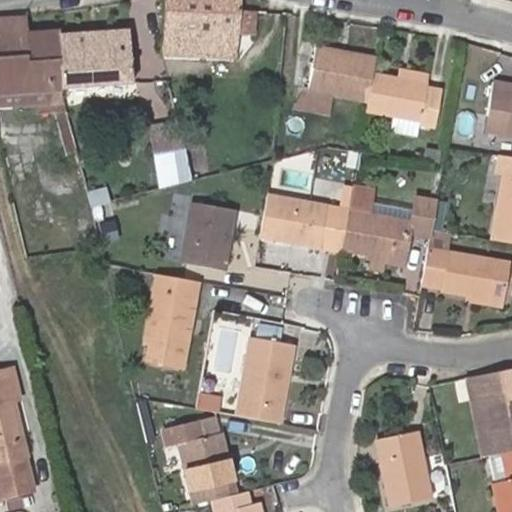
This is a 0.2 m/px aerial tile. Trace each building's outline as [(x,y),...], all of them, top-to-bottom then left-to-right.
[(272,9),(272,0),(167,0),(164,56),(230,57),(234,35),(270,40),(272,9)] [(272,9),(270,40),(290,42),(294,12),(272,9)] [(0,62),(31,62),(29,35),(28,16),(0,19),(0,62)] [(79,63),(63,64),(63,88),(133,84),(129,28),(78,32),(79,63)] [(29,35),(31,62),(62,61),(63,64),(79,63),(78,32),(58,33),(29,35)] [(234,35),(230,57),(268,59),(270,40),(234,35)] [(368,100),(373,72),(376,56),(316,46),(309,89),(305,88),(297,108),(333,113),(336,94),(368,100)] [(0,95),(64,93),(63,88),(63,64),(62,61),(31,62),(0,62),(0,95)] [(402,70),(400,78),(429,83),(431,74),(402,70)] [(368,100),(366,110),(436,123),(442,94),(427,91),(429,83),(400,78),(373,72),(368,100)] [(511,88),(495,86),(488,129),(511,133),(511,88)] [(0,95),(0,109),(36,107),(64,106),(64,93),(0,95)] [(73,134),(65,106),(64,106),(36,107),(36,115),(55,114),(61,137),(73,134)] [(150,124),(156,161),(187,156),(178,121),(150,124)] [(253,147),(256,165),(263,163),(259,146),(253,147)] [(424,160),(438,163),(440,151),(426,149),(424,160)] [(503,174),(491,238),(511,241),(511,155),(500,154),(496,172),(503,174)] [(156,161),(160,188),(194,180),(187,156),(156,161)] [(79,243),(80,247),(99,242),(90,204),(92,204),(81,166),(48,175),(58,212),(21,220),(28,251),(59,245),(60,247),(79,243)] [(353,186),(342,248),(367,253),(387,257),(386,261),(406,264),(411,231),(431,234),(438,199),(418,196),(413,221),(368,212),(373,187),(353,184),(353,186)] [(339,207),(268,194),(261,233),(341,249),(342,248),(353,186),(344,185),(339,207)] [(237,209),(195,202),(184,263),(226,271),(237,209)] [(167,259),(179,261),(187,211),(175,209),(167,259)] [(101,223),(101,240),(117,239),(116,222),(101,223)] [(78,247),(39,255),(45,280),(60,278),(59,269),(82,263),(78,247)] [(508,261),(429,248),(423,284),(440,287),(439,290),(467,294),(466,299),(500,304),(508,261)] [(387,257),(367,253),(365,264),(405,271),(406,264),(386,261),(387,257)] [(145,362),(184,369),(199,283),(156,275),(144,344),(149,346),(145,362)] [(250,337),(236,413),(280,421),(294,345),(250,337)] [(485,454),(503,450),(511,448),(511,368),(469,377),(485,454)] [(0,461),(27,456),(13,400),(6,371),(0,372),(0,461)] [(221,398),(199,393),(196,407),(218,410),(221,398)] [(217,416),(199,420),(204,436),(221,432),(217,416)] [(178,442),(192,503),(210,498),(237,492),(221,432),(204,436),(199,420),(165,429),(169,444),(178,442)] [(389,505),(432,495),(418,431),(375,440),(389,505)] [(499,511),(511,511),(511,448),(503,450),(509,479),(493,482),(499,511)] [(0,497),(35,489),(27,456),(0,461),(0,497)] [(237,492),(210,498),(213,511),(260,511),(258,501),(249,503),(246,490),(237,492)]
